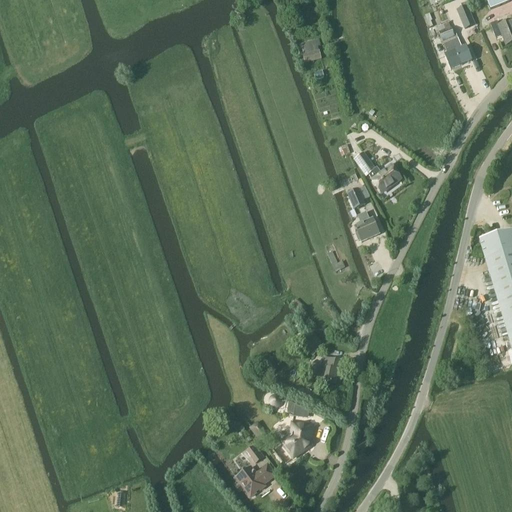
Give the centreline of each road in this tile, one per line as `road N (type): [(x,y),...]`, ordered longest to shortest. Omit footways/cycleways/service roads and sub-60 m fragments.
road 1 (unclassified): [(318,511),(342,456),(364,341),(386,282),(472,121),(511,75)]
road 2 (tertiary): [(359,511),(415,415),(479,183),(511,127)]
